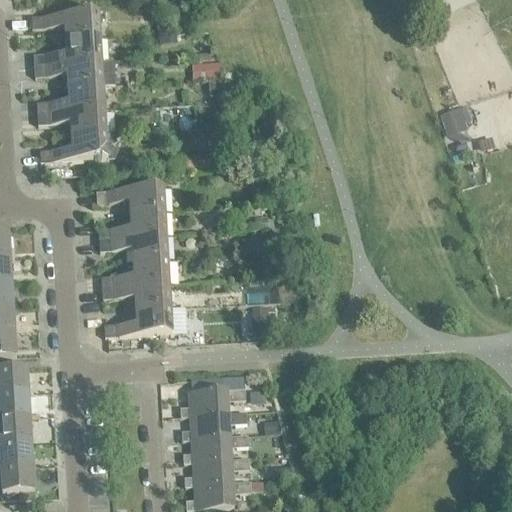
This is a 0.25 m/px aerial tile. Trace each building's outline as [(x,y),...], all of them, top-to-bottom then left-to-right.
[(64,32),(65,45),(99,43),(97,18),(30,21),(31,34),(64,32)] [(164,26),(155,28),(158,39),(168,38),(164,26)] [(168,38),(158,39),(158,47),(176,47),(176,38),(168,38)] [(33,59),(34,70),(101,67),(99,43),(65,45),(65,58),(33,59)] [(200,67),(191,67),(191,84),(222,83),(221,66),(218,66),(216,60),(200,61),(200,67)] [(67,80),(68,93),(102,91),(114,90),(113,66),(101,67),(34,70),(34,82),(67,80)] [(222,84),(207,85),(208,99),(222,99),(222,84)] [(36,107),(37,118),(103,115),(102,91),(68,93),(68,105),(36,107)] [(440,119),(445,132),(463,126),(463,125),(469,123),(466,116),(460,118),(459,112),(440,119)] [(70,128),(70,141),(105,139),(103,115),(37,118),(37,130),(70,128)] [(226,132),(212,133),(212,144),(226,144),(226,132)] [(105,139),(70,141),(71,153),(39,155),(40,167),(112,163),(116,155),(115,146),(112,139),(113,139),(113,138),(105,139)] [(211,158),(182,159),(183,173),(212,171),(211,158)] [(254,182),(251,171),(240,174),(243,186),(254,182)] [(129,207),(129,220),(164,218),(162,193),(95,196),(96,209),(129,207)] [(98,234),(98,245),(165,242),(164,218),(129,220),(130,232),(98,234)] [(267,219),(253,220),(253,233),(273,232),(273,227),(273,221),(267,221),(267,219)] [(273,234),(259,235),(261,256),(278,254),(277,233),(273,234)] [(0,263),(9,263),(8,238),(0,238),(0,263)] [(131,255),(132,267),(167,265),(165,242),(98,245),(99,257),(131,255)] [(279,258),(268,259),(268,267),(279,266),(279,258)] [(0,287),(11,287),(9,263),(0,263),(0,287)] [(101,282),(101,293),(168,289),(167,265),(132,267),(133,280),(101,282)] [(286,285),(268,286),(269,307),(292,305),(298,305),(297,284),(286,285)] [(0,312),(12,312),(11,287),(0,287),(0,312)] [(134,302),(135,315),(170,313),(168,289),(101,293),(102,304),(134,302)] [(267,311),(251,311),(252,341),(268,340),(267,311)] [(0,336),(14,336),(12,312),(0,312),(0,336)] [(170,313),(135,315),(136,328),(103,330),(104,342),(171,338),(170,313)] [(0,336),(0,361),(15,361),(14,336),(0,336)] [(169,338),(151,339),(152,352),(169,351),(169,338)] [(0,398),(28,397),(26,373),(0,374),(0,398)] [(243,380),(221,381),(221,382),(222,396),(225,395),(244,394),(243,380)] [(180,422),(189,421),(227,418),(227,406),(245,405),(244,394),(225,395),(222,396),(188,398),(189,412),(179,413),(180,422)] [(0,423),(29,421),(28,397),(0,398),(0,423)] [(181,445),(191,445),(191,444),(229,442),(229,441),(228,429),(246,428),(245,417),(227,418),(189,421),(190,435),(181,436),(181,445)] [(0,447),(31,446),(29,421),(0,423),(0,447)] [(278,425),(262,425),(263,439),(279,438),(278,425)] [(183,468),(192,468),(192,467),(230,465),(230,464),(229,452),(247,451),(247,440),(229,441),(229,442),(191,444),(191,445),(192,458),(182,459),(183,468)] [(0,472),(32,470),(31,446),(0,447),(0,472)] [(184,492),(193,491),(193,490),(232,488),(232,487),(231,475),(249,474),(248,463),(230,464),(230,465),(192,467),(192,468),(193,482),(184,482),(184,492)] [(0,472),(0,481),(0,482),(1,497),(18,496),(33,495),(32,470),(0,472)] [(290,470),(273,471),(274,485),(291,484),(290,470)] [(263,485),(249,486),(250,496),(263,495),(263,485)] [(193,490),(193,491),(194,505),(185,505),(185,511),(230,511),(233,511),(232,498),(250,497),(250,496),(249,486),(232,487),(232,488),(193,490)] [(33,495),(18,496),(18,504),(34,504),(33,495)]
